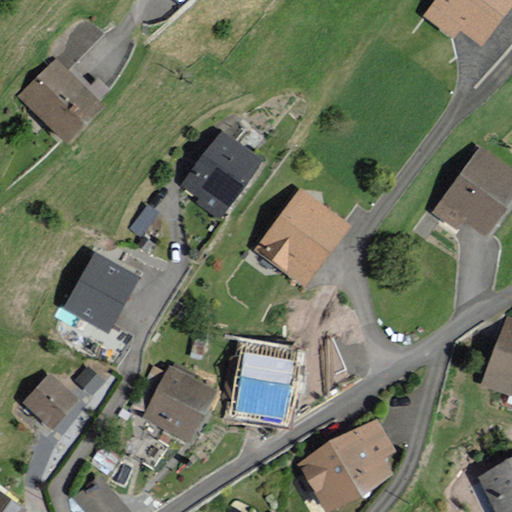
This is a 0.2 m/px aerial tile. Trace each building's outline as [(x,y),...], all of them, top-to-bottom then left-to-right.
[(511,5),(511,0),(435,0),(424,16),(455,39),(462,30),(482,46),(511,5)] [(104,106),(56,58),(19,95),(67,143),(104,106)] [(265,162),(221,130),(181,185),(225,217),(265,162)] [(511,208),(511,166),(480,145),(433,211),(456,228),(464,218),(491,237),(511,208)] [(350,225),(302,190),(259,247),(307,282),(350,225)] [(138,277),(97,254),(67,308),(108,331),(138,277)] [(511,319),(510,319),(486,379),(511,388),(511,319)] [(291,424),(301,350),(243,342),(241,357),(229,355),(223,398),(232,399),(230,416),(291,424)] [(219,390),(170,365),(144,416),(193,441),(219,390)] [(102,380),(89,369),(79,380),(92,391),(102,380)] [(82,400),(50,372),(23,402),(55,430),(82,400)] [(397,451),(375,415),(298,462),(329,511),(332,511),(394,475),(384,459),(397,451)] [(511,511),(511,460),(478,476),(495,511),(511,511)] [(133,511),(97,472),(71,495),(86,511),(133,511)] [(0,511),(23,511),(26,509),(0,491),(0,511)]
